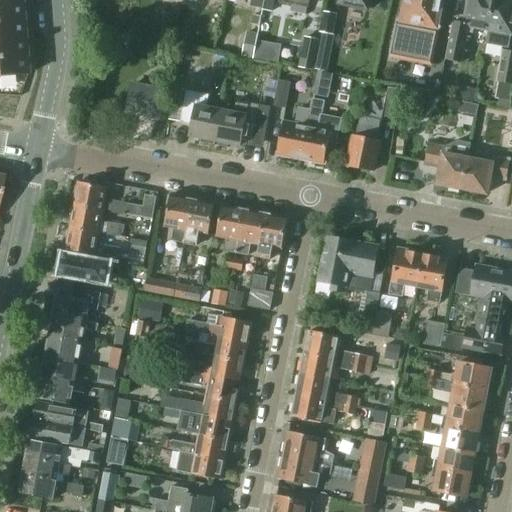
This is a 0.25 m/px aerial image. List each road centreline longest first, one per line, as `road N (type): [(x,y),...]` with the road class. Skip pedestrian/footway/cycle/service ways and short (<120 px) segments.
road 1 (residential): [(252,511),(313,201)]
road 2 (residential): [(313,201),(40,153)]
road 3 (residential): [(511,236),(313,201)]
road 4 (residential): [(0,328),(40,153)]
road 5 (residential): [(40,153),(60,44),(58,0)]
